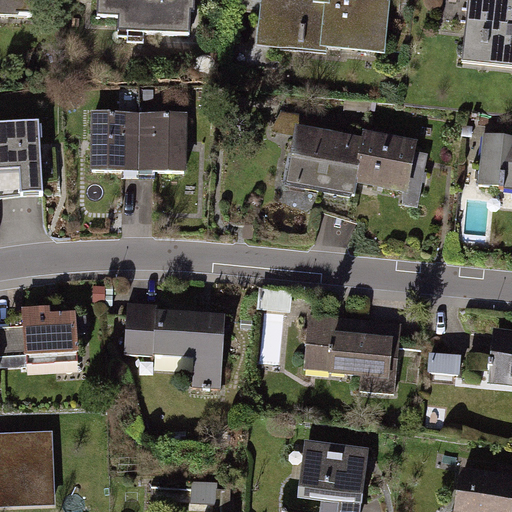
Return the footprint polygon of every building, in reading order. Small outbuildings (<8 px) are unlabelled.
[(45,0),(0,0),(0,19),(44,21),(45,0)] [(100,0),(100,20),(120,21),(120,35),(191,38),(192,15),(195,15),(195,0),(100,0)] [(230,0),(223,65),(277,71),(279,53),(324,58),(325,54),(383,60),(389,0),(230,0)] [(511,0),(465,0),(459,64),(511,69),(511,0)] [(185,117),(93,117),(93,175),(185,175),(185,117)] [(0,198),(43,196),(38,122),(0,123),(0,198)] [(295,130),(285,188),(350,199),(352,186),(405,195),(414,143),(361,134),(359,141),(295,130)] [(478,188),(511,190),(511,139),(482,137),(478,188)] [(129,305),(127,358),(189,360),(188,388),(217,389),(219,316),(158,314),(159,306),(129,305)] [(0,374),(80,368),(77,318),(53,320),(52,312),(23,314),(25,331),(0,332),(0,374)] [(308,316),(302,371),(358,377),(356,392),(392,396),(400,325),(308,316)] [(511,330),(490,329),(485,383),(511,385),(511,330)] [(459,357),(426,354),(425,373),(457,376),(459,357)] [(0,510),(55,508),(52,434),(0,435),(0,510)] [(361,511),(369,450),(304,442),(297,499),(339,504),(338,511),(361,511)] [(461,469),(454,511),(511,511),(511,468),(500,467),(499,475),(461,469)] [(215,511),(229,511),(230,492),(217,492),(215,511)]
